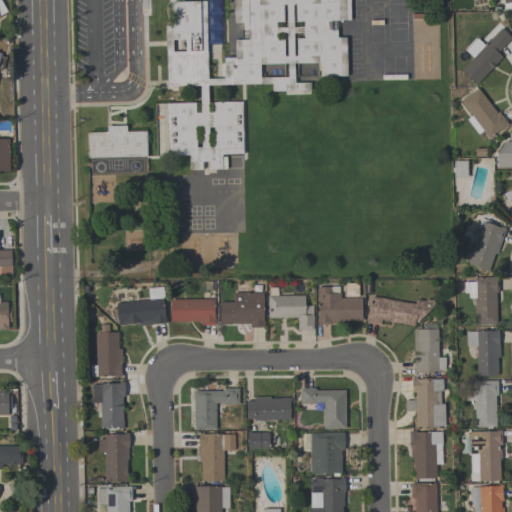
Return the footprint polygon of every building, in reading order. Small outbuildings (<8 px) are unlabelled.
[(346,76),(321,76),(321,63),(293,63),(293,82),(310,82),(310,90),(271,91),(271,84),(224,84),(223,57),(234,57),(234,39),(243,39),(242,23),(233,23),(233,0),(349,0),(349,20),(336,20),(336,37),(345,37),(346,76)] [(511,0),(511,7),(504,9),(502,0),(511,0)] [(206,85),(165,85),(165,28),(171,28),(171,1),(205,1),(206,85)] [(475,84),(460,69),(472,57),(465,50),(476,38),(484,45),(500,28),(510,38),(496,52),(501,57),(475,84)] [(459,102),(477,88),(496,113),(498,111),(507,124),(488,139),(482,131),(477,134),(465,119),(470,116),(459,102)] [(241,154),(220,154),(220,156),(226,156),(226,169),(208,169),(208,161),(201,161),(201,169),(188,169),(188,154),(166,155),(166,103),(194,102),(194,112),(212,111),(212,101),(241,101),(241,154)] [(146,156),(86,157),(86,132),(106,132),(106,126),(125,125),(125,131),(145,131),(146,156)] [(0,139),(8,139),(8,171),(0,171),(0,139)] [(511,166),(496,167),(495,153),(504,141),(511,141),(511,166)] [(467,161),(453,161),(452,177),(467,178),(467,161)] [(511,204),(510,199),(506,201),(503,193),(511,189),(511,204)] [(505,228),(496,254),(493,254),(488,271),(467,264),(481,222),(499,227),(499,226),(505,228)] [(0,250),(10,250),(10,266),(0,266),(0,250)] [(497,277),(497,292),(495,292),(495,324),(474,324),(474,297),(468,298),(468,292),(463,292),(463,282),(473,282),(473,277),(497,277)] [(316,287),(338,286),(338,293),(340,293),(340,299),(360,298),(361,316),(362,316),(362,320),(341,320),(341,323),(330,323),(330,324),(316,324),(316,317),(317,317),(317,300),(316,300),(316,287)] [(117,325),(115,303),(148,299),(147,288),(161,287),(164,317),(165,317),(165,323),(138,326),(137,323),(117,325)] [(232,301),(232,292),(262,292),(262,320),(263,320),(263,327),(249,327),(249,324),(218,324),(218,301),(232,301)] [(268,296),(304,295),(305,316),(313,315),(313,329),(296,329),(297,318),(268,319),(268,296)] [(370,296),(415,304),(415,299),(424,301),(425,299),(433,300),(432,306),(417,321),(414,320),(413,326),(380,320),(379,324),(364,321),(366,314),(367,314),(370,296)] [(169,322),(169,299),(213,299),(213,318),(214,318),(214,325),(200,325),(200,321),(169,322)] [(0,301),(7,301),(7,308),(10,308),(10,325),(8,325),(8,329),(0,329),(0,301)] [(437,322),(437,357),(444,357),(444,370),(437,370),(437,373),(412,373),(412,329),(424,329),(424,322),(437,322)] [(89,376),(89,365),(95,365),(95,333),(99,332),(99,324),(107,324),(107,332),(117,332),(117,349),(120,349),(121,364),(120,364),(120,377),(115,377),(115,376),(89,376)] [(475,346),(465,346),(465,331),(498,330),(498,357),(496,357),(497,375),(476,376),(475,346)] [(442,379),(442,390),(440,390),(440,403),(444,403),(444,426),(431,426),(431,427),(414,427),(414,411),(405,411),(405,400),(414,400),(414,393),(411,393),(411,378),(417,378),(417,379),(442,379)] [(497,380),(497,395),(495,395),(495,427),(474,427),(474,400),(465,400),(465,390),(475,390),(475,381),(497,380)] [(123,382),(123,397),(122,397),(122,420),(123,420),(123,428),(116,429),(116,427),(100,427),(100,403),(91,403),(91,384),(118,383),(118,382),(123,382)] [(0,388),(8,388),(8,396),(10,396),(10,409),(8,409),(8,415),(0,415),(0,388)] [(239,388),(239,405),(223,405),(223,404),(215,404),(215,429),(193,429),(193,390),(200,390),(200,391),(222,391),(222,388),(239,388)] [(299,388),(315,388),(315,390),(345,390),(345,428),(323,428),(323,402),(314,402),(314,404),(299,404),(299,388)] [(290,398),(291,405),(289,405),(289,421),(276,421),(276,420),(254,420),(254,419),(245,419),(245,400),(253,400),(253,397),(269,396),(269,398),(290,398)] [(501,430),(501,445),(500,445),(500,459),(499,459),(499,481),(478,481),(478,473),(469,473),(469,431),(495,431),(495,430),(501,430)] [(435,444),(435,478),(413,479),(413,458),(410,458),(410,446),(408,446),(408,431),(415,431),(415,432),(440,431),(441,444),(435,444)] [(340,473),(309,473),(309,450),(302,450),(302,435),(309,435),(309,434),(317,434),(317,432),(343,432),(343,450),(340,450),(340,473)] [(104,482),(104,452),(97,452),(97,439),(104,439),(104,434),(122,434),(122,433),(128,433),(128,460),(126,460),(126,477),(125,477),(125,482),(104,482)] [(234,435),(234,450),(223,450),(223,481),(200,481),(200,458),(198,458),(198,448),(197,448),(197,433),(203,433),(203,434),(222,434),(222,435),(234,435)] [(268,433),(268,449),(247,449),(247,433),(268,433)] [(0,445),(19,445),(19,453),(21,453),(21,464),(2,465),(2,469),(0,469),(0,445)] [(342,511),(309,511),(309,478),(321,478),(321,479),(339,479),(339,477),(344,477),(344,492),(343,492),(343,506),(342,506),(342,511)] [(435,482),(435,511),(414,511),(414,498),(410,498),(409,483),(435,482)] [(473,511),(468,496),(468,487),(497,486),(497,485),(502,484),(502,488),(501,488),(502,498),(503,497),(503,501),(500,501),(500,508),(502,508),(502,511),(473,511)] [(96,489),(104,489),(104,487),(130,486),(130,501),(128,501),(128,511),(105,511),(105,504),(96,504),(96,489)] [(228,487),(228,507),(220,507),(220,511),(194,511),(194,486),(220,486),(220,487),(228,487)]
